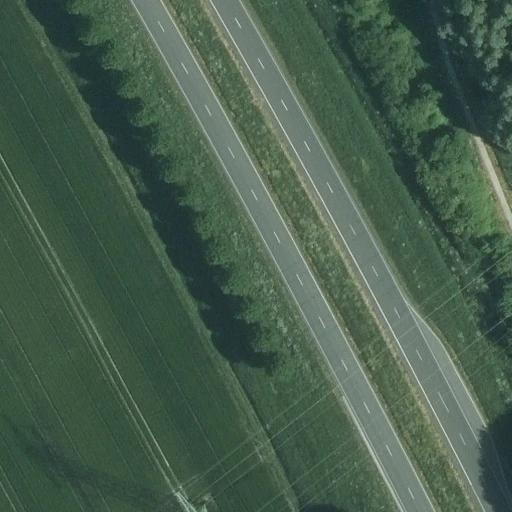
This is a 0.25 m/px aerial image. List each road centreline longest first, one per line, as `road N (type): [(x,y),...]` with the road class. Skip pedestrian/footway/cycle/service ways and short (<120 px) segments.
road 1 (trunk): [(144,0),(419,511)]
road 2 (trunk): [(496,511),(222,0)]
